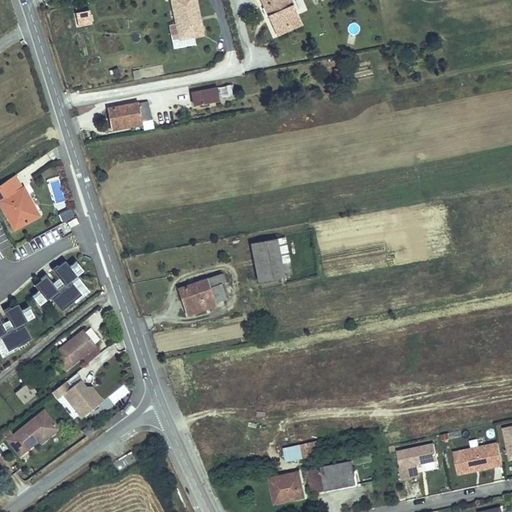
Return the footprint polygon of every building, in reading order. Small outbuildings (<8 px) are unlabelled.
[(196,21),(191,0),(177,0),(177,2),(170,3),(178,42),(204,36),(200,21),(196,21)] [(200,21),(196,0),(191,0),(196,21),(200,21)] [(290,0),(267,0),(269,3),(265,5),(269,16),(273,14),(274,17),(271,19),(278,34),(301,24),(290,0)] [(88,10),(73,12),(75,28),(91,25),(88,10)] [(334,69),(335,77),(343,75),(341,68),(334,69)] [(231,85),(218,87),(219,98),(232,96),(231,85)] [(219,102),(217,87),(189,93),(192,107),(219,102)] [(106,108),(111,132),(142,126),(143,131),(153,129),(148,102),(138,104),(138,102),(106,108)] [(17,175),(0,186),(0,205),(14,232),(42,217),(36,205),(32,207),(27,196),(30,194),(26,186),(24,187),(17,175)] [(36,205),(30,194),(27,196),(32,207),(36,205)] [(71,219),(67,210),(59,214),(63,223),(71,219)] [(285,238),(277,239),(281,264),(290,262),(285,238)] [(277,239),(250,245),(257,283),(284,278),(281,264),(277,239)] [(65,286),(59,290),(46,274),(40,279),(41,280),(34,285),(38,291),(46,300),(50,297),(61,311),(74,301),(82,295),(71,281),(77,276),(70,266),(65,261),(58,266),(58,265),(52,269),(65,286)] [(76,261),(70,266),(77,276),(84,271),(76,261)] [(209,289),(220,285),(224,283),(221,274),(206,279),(209,289)] [(82,295),(74,301),(75,303),(90,292),(77,276),(71,281),(82,295)] [(192,315),(216,307),(215,304),(226,300),(220,285),(209,289),(206,279),(177,290),(181,301),(187,299),(192,315)] [(38,291),(32,296),(40,306),(46,300),(38,291)] [(186,317),(192,315),(187,299),(181,301),(186,317)] [(0,336),(8,352),(17,346),(32,339),(23,323),(27,321),(21,310),(18,304),(10,308),(10,307),(3,310),(14,330),(7,333),(0,319),(0,336)] [(28,306),(21,310),(27,321),(35,317),(28,306)] [(97,348),(98,348),(83,330),(58,350),(63,355),(56,360),(67,373),(84,359),(97,348)] [(0,336),(0,353),(2,357),(18,348),(17,346),(8,352),(0,336)] [(88,364),(102,353),(97,348),(84,359),(88,364)] [(67,382),(53,394),(58,400),(64,396),(83,419),(101,405),(87,388),(82,381),(73,388),(67,382)] [(38,394),(30,383),(16,394),(25,405),(38,394)] [(94,387),(87,388),(101,405),(105,401),(94,387)] [(125,412),(131,405),(128,403),(123,411),(125,412)] [(44,440),(59,428),(44,410),(14,435),(7,440),(20,455),(39,439),(42,437),(44,440)] [(511,427),(502,429),(509,462),(511,461),(511,427)] [(14,435),(9,429),(3,434),(7,440),(14,435)] [(322,453),(319,439),(284,447),(287,460),(322,453)] [(437,460),(434,444),(397,452),(403,480),(419,477),(416,464),(437,460)] [(498,444),(453,454),(458,476),(502,466),(498,444)] [(368,462),(366,454),(349,457),(350,463),(352,463),(352,465),(368,462)] [(356,486),(352,465),(352,463),(350,463),(306,472),(311,495),(356,486)] [(299,472),(268,479),(270,492),(274,491),(277,505),(305,499),(299,472)]
